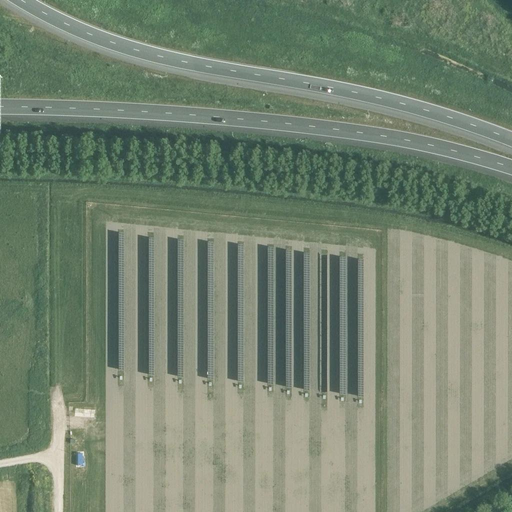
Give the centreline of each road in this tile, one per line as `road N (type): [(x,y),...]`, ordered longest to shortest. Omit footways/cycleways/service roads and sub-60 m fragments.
road 1 (motorway): [(0,110),(294,125),(417,143),(511,169)]
road 2 (motorway): [(19,0),(138,51),(405,105),(511,141)]
